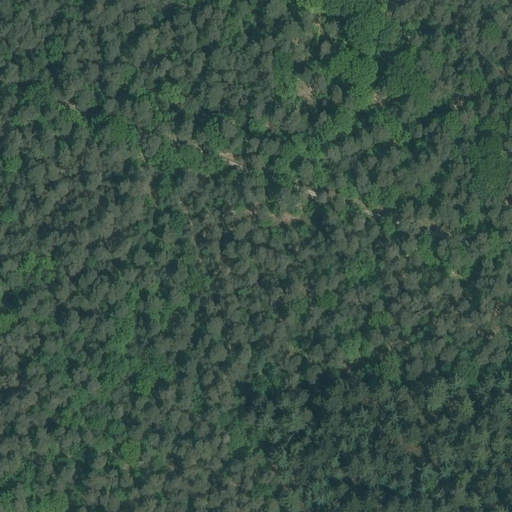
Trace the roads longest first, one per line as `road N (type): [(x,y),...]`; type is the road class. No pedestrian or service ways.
road 1 (track): [(0,87),(455,241),(511,244)]
road 2 (track): [(284,511),(166,143)]
road 3 (track): [(340,0),(511,217)]
